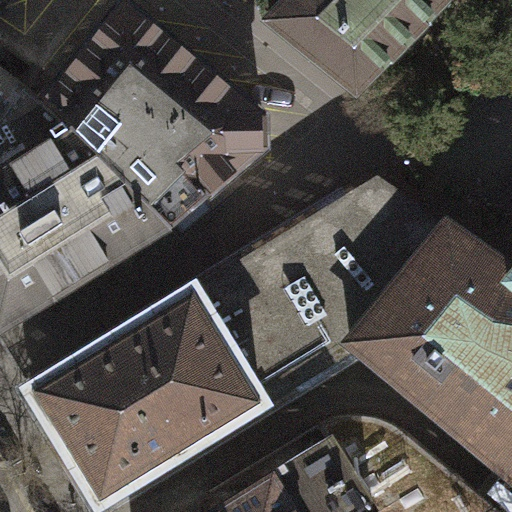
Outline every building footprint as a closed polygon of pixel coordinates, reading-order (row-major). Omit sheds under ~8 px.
[(446,0),(291,0),(270,23),(358,96),(446,0)] [(263,116),(123,6),(42,105),(164,226),(263,150),(263,116)] [(0,70),(0,329),(164,226),(42,105),(0,70)] [(511,272),(379,178),(191,293),(261,402),(353,345),(511,476),(511,272)] [(116,341),(36,392),(106,501),(261,402),(191,293),(116,341)] [(483,511),(488,509),(391,420),(336,417),(175,511),(483,511)]
